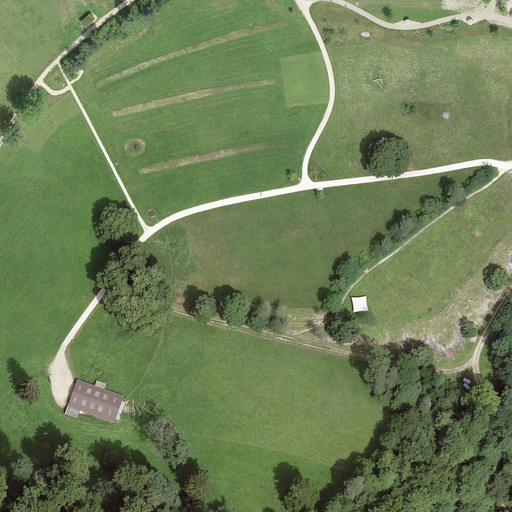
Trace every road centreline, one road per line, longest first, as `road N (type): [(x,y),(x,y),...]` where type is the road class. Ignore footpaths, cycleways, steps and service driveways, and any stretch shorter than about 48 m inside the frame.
road 1 (track): [(65,393),(65,345),(132,250),(170,219),(306,186),(511,157)]
road 2 (track): [(106,286),(252,333),(458,371),(469,369),(511,286)]
road 3 (track): [(306,186),(305,161),(332,83),(299,0)]
road 4 (track): [(127,0),(32,83),(0,138)]
road 5 (track): [(469,369),(488,411),(448,511)]
